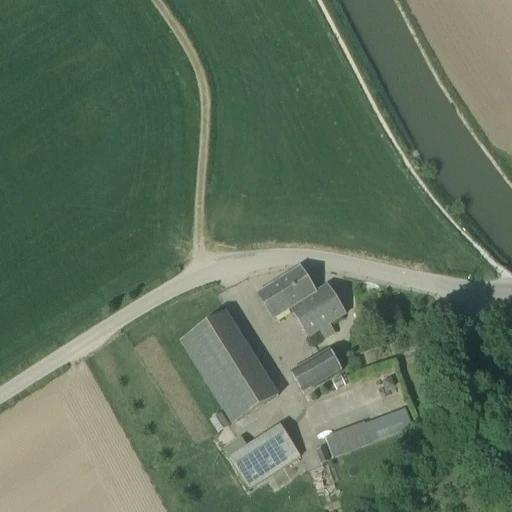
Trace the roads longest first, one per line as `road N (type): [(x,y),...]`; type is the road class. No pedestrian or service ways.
road 1 (unclassified): [(468,288),(324,259),(228,265),(183,282),(0,395)]
road 2 (unclassified): [(511,478),(462,386),(468,288)]
